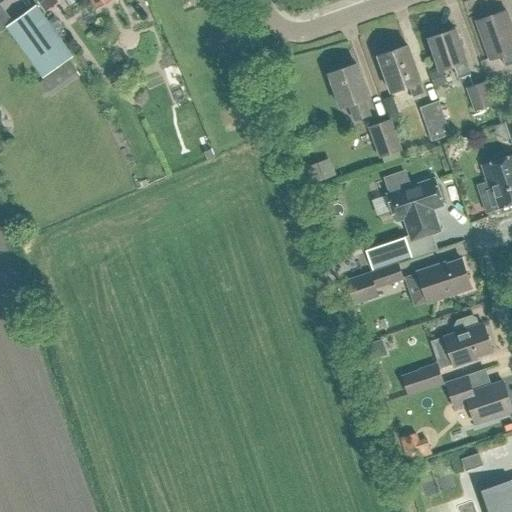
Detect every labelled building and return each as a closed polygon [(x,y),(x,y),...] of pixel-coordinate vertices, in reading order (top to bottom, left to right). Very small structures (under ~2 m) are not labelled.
[(58,1),(57,0),(38,0),(46,10),(58,1)] [(78,74),(67,59),(73,55),(48,20),(37,5),(7,26),(44,76),(38,80),(48,95),(78,74)] [(511,27),(506,11),(476,21),(490,59),(501,55),(505,66),(511,63),(511,27)] [(54,29),(60,25),(54,16),(48,20),(54,29)] [(466,61),(455,29),(428,38),(439,71),(454,66),(458,78),(470,74),(465,62),(466,61)] [(419,83),(407,45),(378,56),(389,93),(407,87),(411,99),(422,95),(419,84),(419,83)] [(133,64),(125,69),(141,95),(150,89),(133,64)] [(371,118),(365,99),(368,98),(356,64),(329,74),(341,108),(349,105),(355,123),(371,118)] [(112,70),(105,79),(117,88),(123,79),(112,70)] [(465,87),(473,111),(494,103),(486,80),(465,87)] [(235,99),(245,95),(240,82),(230,86),(235,99)] [(418,106),(426,129),(430,140),(449,134),(437,99),(418,106)] [(366,127),(376,157),(399,149),(389,119),(366,127)] [(511,155),(482,165),(487,181),(476,185),(485,212),(499,208),(511,203),(511,155)] [(387,195),(387,197),(372,202),(378,219),(393,213),(396,221),(404,218),(411,240),(444,229),(436,207),(443,205),(434,179),(410,187),(405,172),(383,180),(388,194),(387,195)] [(372,270),(411,256),(404,237),(365,250),(372,270)] [(416,272),(418,276),(404,281),(414,308),(471,288),(461,259),(438,267),(437,265),(416,272)] [(398,263),(365,274),(345,281),(354,307),(374,301),(370,290),(403,278),(398,263)] [(453,364),(453,367),(469,362),(468,359),(492,351),(483,323),(477,325),(475,318),(471,316),(457,321),(454,328),(455,332),(430,341),(439,369),(453,364)] [(399,374),(407,396),(443,383),(435,362),(399,374)] [(475,373),(467,376),(446,383),(454,408),(467,403),(474,424),(511,411),(511,409),(502,381),(486,386),(476,377),(475,373)] [(459,458),(463,470),(480,464),(476,453),(459,458)] [(511,511),(511,478),(481,489),(488,511),(511,511)]
